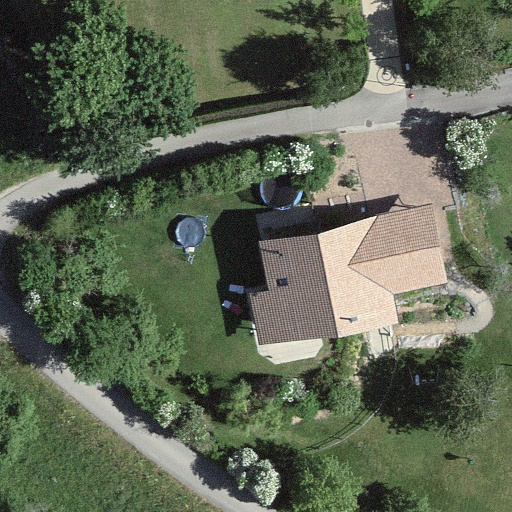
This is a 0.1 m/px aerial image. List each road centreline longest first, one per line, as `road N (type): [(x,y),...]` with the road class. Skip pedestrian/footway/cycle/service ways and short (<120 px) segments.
road 1 (residential): [(0,221),(67,176),(235,132),(511,86)]
road 2 (residential): [(0,303),(142,435),(252,511)]
